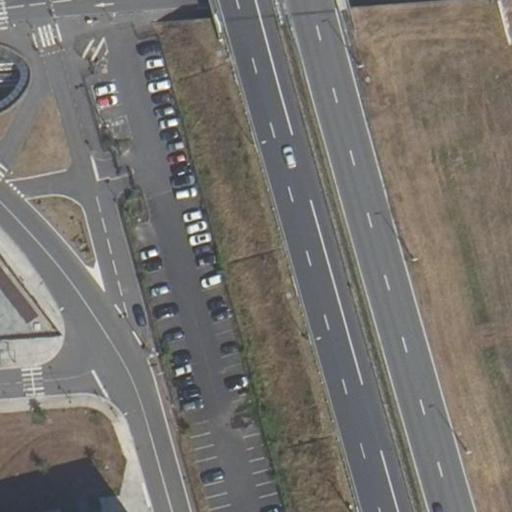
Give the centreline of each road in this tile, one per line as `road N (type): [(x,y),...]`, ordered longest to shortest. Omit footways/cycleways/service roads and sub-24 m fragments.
road 1 (secondary): [(378,511),(234,0)]
road 2 (secondary): [(172,511),(137,389),(118,354),(81,295),(0,201)]
